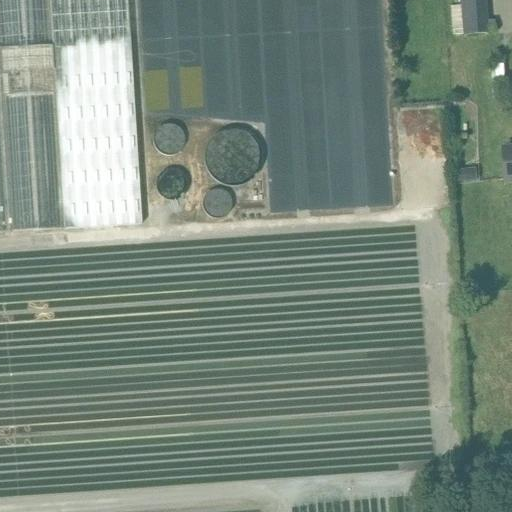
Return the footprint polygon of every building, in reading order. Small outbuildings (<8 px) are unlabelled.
[(48,0),(0,0),(0,233),(63,230),(48,0)] [(127,0),(48,0),(63,230),(141,225),(127,0)] [(484,0),(462,0),(465,34),(487,33),(484,0)] [(467,58),(407,62),(409,87),(468,84),(467,58)] [(511,143),(502,144),(503,183),(511,182),(511,143)]
